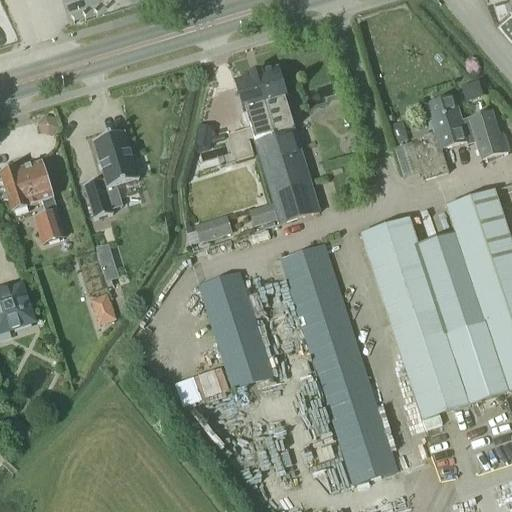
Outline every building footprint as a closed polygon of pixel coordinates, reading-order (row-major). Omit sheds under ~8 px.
[(318,217),(288,117),(284,105),(286,104),(277,72),(251,80),(261,113),(263,113),(265,117),(262,118),(267,133),(271,132),(273,138),(261,142),(259,136),(253,138),(254,142),(252,143),(272,207),(277,224),(278,229),(318,217)] [(228,140),(236,166),(253,161),(248,144),(252,143),(254,142),(253,138),(259,136),(261,142),(273,138),(271,132),(267,133),(262,118),(265,117),(263,113),(261,113),(251,80),(234,85),(244,117),(246,117),(251,133),(228,140)] [(478,90),(473,87),(465,89),(463,94),(464,100),(469,103),(477,101),(480,96),(478,90)] [(467,146),(461,126),(453,101),(426,109),(434,136),(422,139),(424,146),(412,149),(421,177),(423,185),(448,177),(441,154),(467,146)] [(491,116),(461,126),(467,146),(474,143),(481,164),(507,156),(502,139),(498,140),(491,116)] [(58,131),(55,121),(44,118),(36,127),(40,137),(51,139),(58,131)] [(101,184),(83,190),(83,191),(93,223),(93,224),(112,218),(110,214),(122,210),(116,191),(138,184),(138,183),(137,183),(136,179),(139,178),(134,161),(131,162),(123,137),(124,137),(123,136),(92,146),(93,147),(104,184),(102,185),(101,184)] [(0,177),(0,179),(12,217),(41,207),(44,218),(33,221),(42,249),(65,242),(41,167),(17,174),(17,172),(0,177)] [(484,327),(507,397),(511,395),(511,251),(493,194),(446,210),(484,327)] [(272,207),(256,212),(262,228),(277,224),(272,207)] [(199,248),(232,237),(226,219),(193,230),(199,248)] [(447,339),(408,222),(360,238),(421,425),(470,409),(447,339)] [(107,250),(96,253),(100,265),(110,261),(107,250)] [(323,250),(280,264),(354,489),(396,476),(323,250)] [(239,276),(197,290),(231,395),(273,381),(239,276)] [(21,288),(0,295),(0,335),(33,325),(21,288)] [(106,297),(89,303),(98,329),(115,323),(106,297)] [(447,339),(470,409),(507,397),(484,327),(447,339)] [(16,435),(11,422),(2,426),(7,439),(16,435)]
